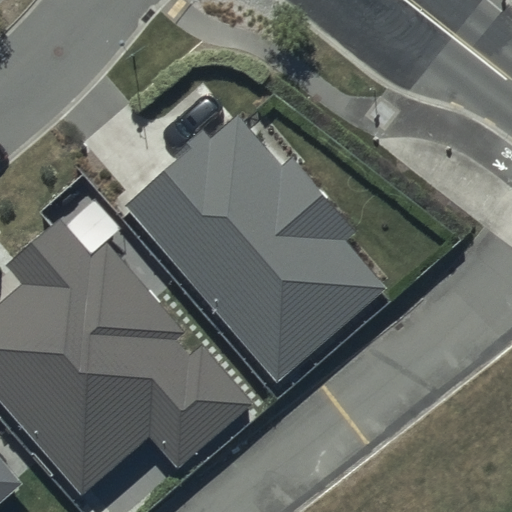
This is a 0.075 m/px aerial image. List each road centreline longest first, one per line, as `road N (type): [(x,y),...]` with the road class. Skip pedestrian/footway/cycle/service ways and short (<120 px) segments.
road 1 (residential): [(102,0),(40,77),(0,110)]
road 2 (residential): [(511,82),(410,0)]
